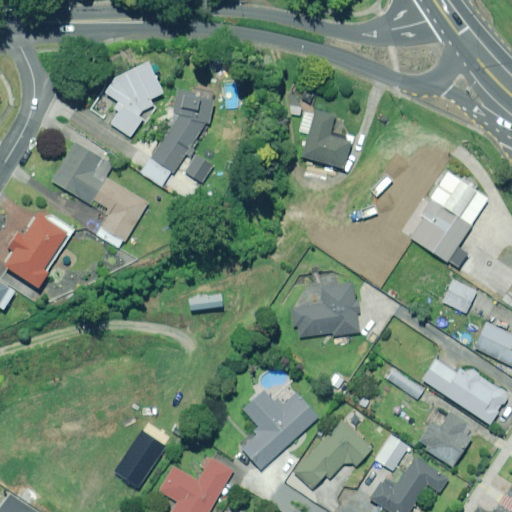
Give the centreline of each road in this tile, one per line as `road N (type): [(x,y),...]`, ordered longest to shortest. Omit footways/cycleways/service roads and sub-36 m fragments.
road 1 (secondary): [(92,20),(145,9),(221,9),(379,34),(442,9)]
road 2 (secondary): [(433,83),(254,34),(92,20)]
road 3 (residential): [(0,172),(35,112),(37,87),(20,22)]
